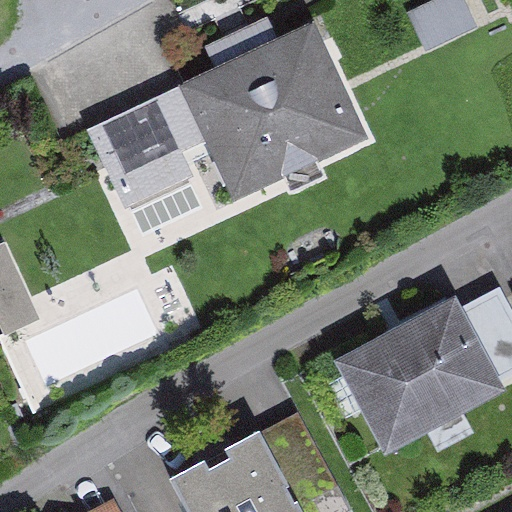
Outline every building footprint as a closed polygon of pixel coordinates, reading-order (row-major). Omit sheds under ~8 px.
[(358,140),(310,28),(175,86),(223,198),(358,140)] [(182,181),(173,160),(202,148),(175,86),(78,127),(113,210),(182,181)] [(0,315),(8,332),(45,315),(8,236),(0,239),(0,315)] [(491,385),(450,306),(333,366),(375,446),(491,385)] [(284,511),(249,441),(163,484),(177,511),(284,511)]
